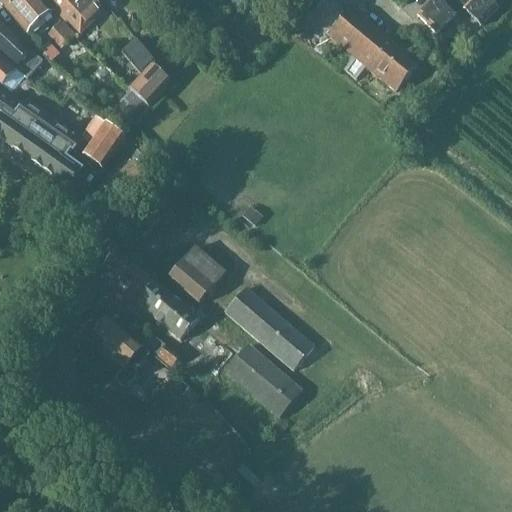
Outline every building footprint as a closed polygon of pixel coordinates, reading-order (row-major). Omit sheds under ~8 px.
[(0,3),(26,35),(51,15),(38,0),(3,0),(0,3)] [(93,3),(95,1),(93,0),(42,0),(64,23),(65,22),(80,37),(105,15),(93,3)] [(299,20),(317,1),(315,0),(280,0),(279,2),(299,20)] [(461,9),(480,27),(496,10),(486,0),(432,0),(415,17),(435,36),(461,9)] [(355,83),(367,69),(395,93),(418,66),(352,10),(345,20),(339,15),(322,33),(329,38),(328,40),(349,58),(338,70),(355,83)] [(182,12),(173,20),(180,28),(189,20),(182,12)] [(0,57),(18,73),(27,82),(43,64),(0,24),(0,57)] [(75,38),(62,24),(48,37),(61,52),(75,38)] [(159,75),(153,68),(156,65),(136,43),(123,56),(143,79),(130,93),(149,111),(172,86),(159,75)] [(0,87),(3,89),(18,73),(0,57),(0,87)] [(0,141),(4,145),(3,147),(13,154),(14,152),(23,158),(21,160),(31,167),(32,165),(41,172),(40,173),(42,175),(43,173),(52,179),(50,181),(68,193),(86,168),(70,155),(79,139),(17,93),(13,98),(0,87),(0,141)] [(74,154),(88,164),(102,174),(127,139),(95,118),(81,137),(85,142),(74,154)] [(133,162),(103,190),(124,213),(154,184),(133,162)] [(251,212),(244,221),(255,230),(262,221),(251,212)] [(226,276),(196,250),(169,280),(200,306),(226,276)] [(181,343),(200,321),(154,283),(116,252),(102,268),(136,295),(131,300),(181,343)] [(294,373),(313,349),(246,290),(225,313),(294,373)] [(107,322),(90,342),(124,370),(114,382),(125,391),(136,378),(134,377),(150,357),(107,322)] [(181,360),(150,336),(142,346),(157,358),(156,359),(172,371),(181,360)] [(182,364),(195,377),(220,353),(207,340),(182,364)] [(225,373),(279,420),(302,393),(248,346),(225,373)] [(47,430),(52,423),(55,420),(47,413),(69,386),(48,368),(25,397),(26,397),(18,407),(47,430)] [(188,391),(183,397),(193,406),(198,399),(188,391)] [(60,423),(50,435),(60,444),(70,432),(60,423)]
